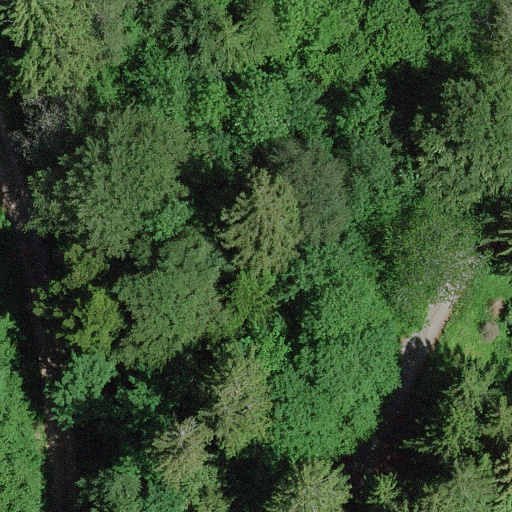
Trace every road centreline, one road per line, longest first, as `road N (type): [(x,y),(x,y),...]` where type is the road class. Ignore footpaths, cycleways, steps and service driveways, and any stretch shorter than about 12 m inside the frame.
road 1 (track): [(0,116),(58,335),(74,511)]
road 2 (unclassified): [(511,208),(472,256),(421,347),(353,511)]
